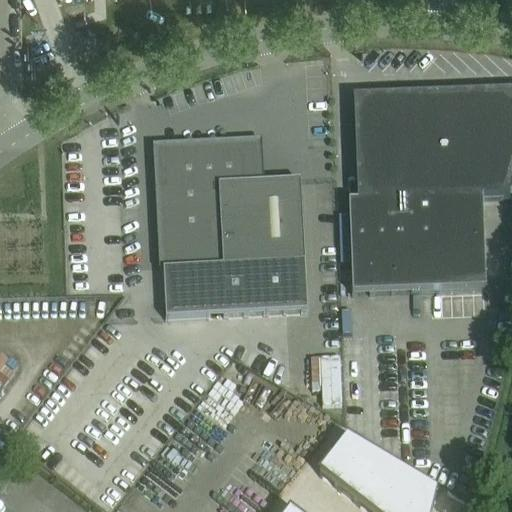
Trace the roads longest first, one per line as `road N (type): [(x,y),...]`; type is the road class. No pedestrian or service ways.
road 1 (residential): [(0,148),(121,85),(216,52),(302,33),(391,26),(511,31)]
road 2 (unknown): [(511,224),(486,332),(456,344),(398,342)]
